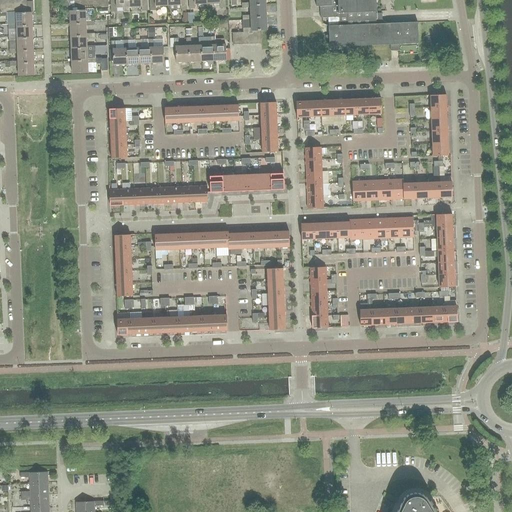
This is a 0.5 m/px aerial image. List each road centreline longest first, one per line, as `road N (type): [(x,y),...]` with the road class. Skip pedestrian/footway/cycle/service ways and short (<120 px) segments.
road 1 (residential): [(300,347),(88,355),(78,90)]
road 2 (residential): [(469,81),(480,335),(466,343),(300,347)]
road 3 (secondary): [(481,0),(510,263),(500,367)]
road 4 (primary): [(0,423),(302,412)]
road 5 (residential): [(0,361),(18,360),(7,93)]
road 6 (residential): [(289,83),(78,90)]
road 7 (residential): [(469,81),(289,83)]
road 8 (primary): [(302,412),(481,403)]
